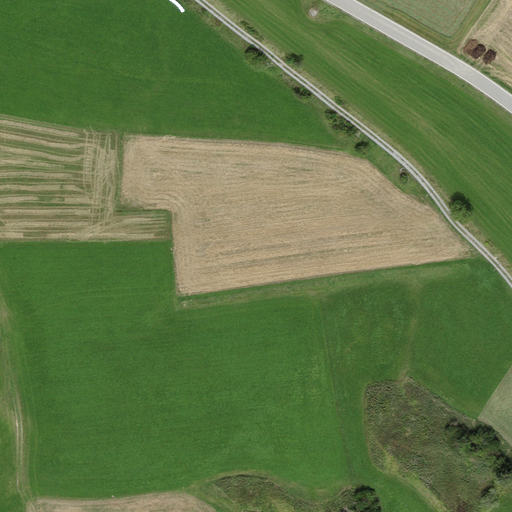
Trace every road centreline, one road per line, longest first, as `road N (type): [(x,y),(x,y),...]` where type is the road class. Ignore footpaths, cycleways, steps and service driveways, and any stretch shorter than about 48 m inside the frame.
road 1 (track): [(511,284),(411,167),(207,0)]
road 2 (tertiary): [(341,0),(511,101)]
road 3 (track): [(0,310),(23,414),(20,483)]
